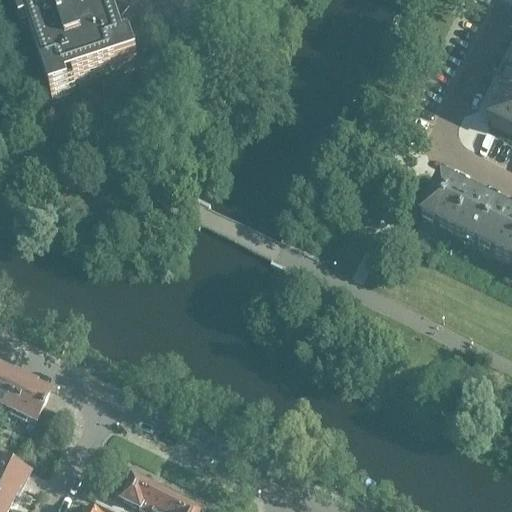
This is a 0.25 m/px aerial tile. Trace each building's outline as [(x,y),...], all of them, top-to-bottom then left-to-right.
[(126,56),(117,30),(107,0),(82,0),(16,22),(23,41),(29,39),(53,108),(71,102),(69,96),(139,72),(133,54),(126,56)] [(511,138),(511,84),(490,128),(511,138)] [(479,253),(499,214),(441,185),(422,224),(479,253)] [(511,268),(511,220),(499,214),(479,253),(511,268)] [(0,410),(34,427),(49,397),(34,389),(35,388),(13,376),(12,378),(0,372),(0,410)] [(21,493),(29,478),(0,464),(0,505),(9,510),(17,493),(21,493)] [(137,511),(141,511),(152,491),(133,482),(125,498),(116,494),(113,500),(137,511)] [(164,511),(170,500),(152,491),(141,511),(164,511)] [(187,511),(189,509),(170,500),(164,511),(187,511)]
